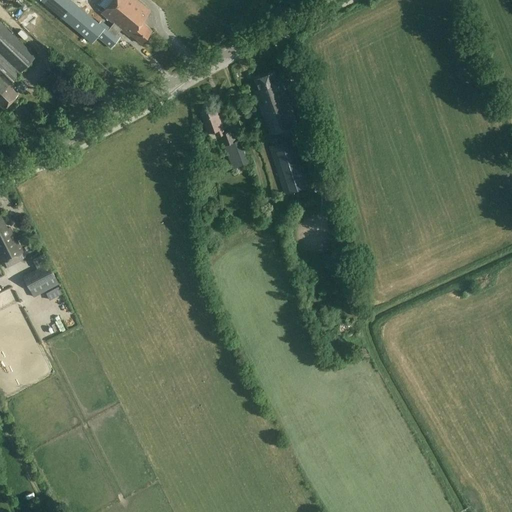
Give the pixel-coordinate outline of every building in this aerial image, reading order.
[(112,0),(102,13),(113,22),(109,27),(102,21),(100,23),(72,0),(40,0),(92,43),(98,36),(111,48),(120,37),(117,34),(121,29),(130,36),(131,34),(142,43),(152,30),(142,22),(150,11),(136,0),(112,0)] [(0,104),(4,108),(18,93),(9,84),(35,56),(0,21),(0,104)] [(255,91),(271,135),(298,125),(294,115),(287,95),(284,96),(282,90),(285,89),(282,81),(279,82),(275,71),(255,78),(259,89),(255,91)] [(306,79),(297,82),(311,134),(320,132),(306,79)] [(219,136),(221,135),(233,168),(248,163),(240,140),(236,141),(232,131),(225,133),(222,127),(223,127),(216,107),(201,112),(209,132),(216,130),(219,136)] [(270,146),(285,194),(311,186),(302,158),(310,155),(304,136),(296,138),(295,137),(270,146)] [(0,257),(2,263),(23,252),(10,227),(7,228),(0,213),(0,257)] [(23,276),(30,291),(56,278),(49,263),(23,276)] [(475,286),(463,292),(463,293),(461,294),(462,297),(464,296),(465,297),(477,291),(475,286)]
